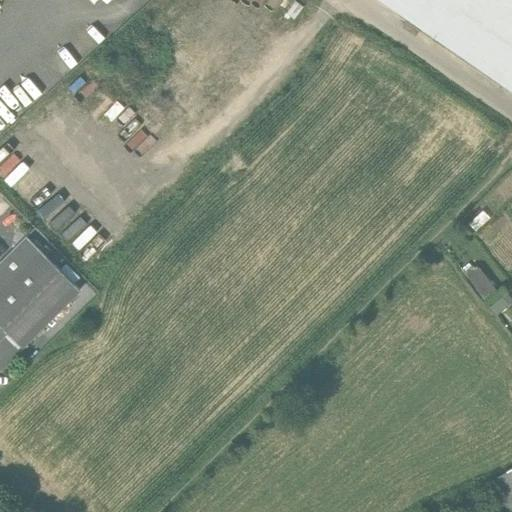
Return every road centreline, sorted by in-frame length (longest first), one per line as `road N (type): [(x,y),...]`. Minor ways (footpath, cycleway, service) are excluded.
road 1 (track): [(157,511),(511,160)]
road 2 (unclassified): [(511,113),(349,0)]
